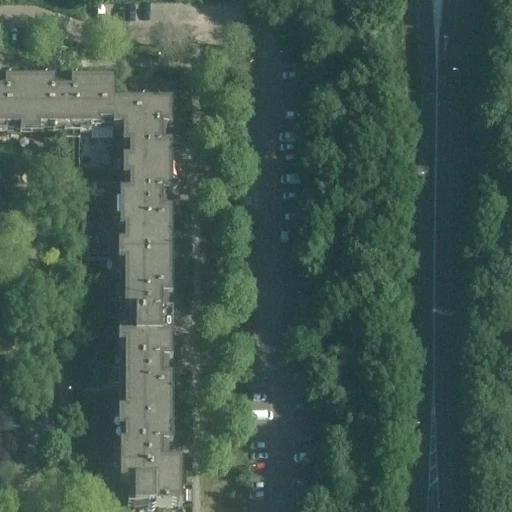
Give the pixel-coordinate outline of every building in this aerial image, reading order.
[(113,125),(113,104),(114,104),(114,82),(71,82),(71,75),(62,75),(62,87),(54,87),(54,82),(29,82),(29,130),(52,130),(52,135),(91,135),(91,125),(112,125),(113,125)] [(29,130),(29,82),(4,82),(4,87),(0,86),(0,134),(6,135),(6,130),(29,130)] [(171,196),(171,172),(171,146),(167,146),(167,138),(179,138),(179,129),(171,129),(171,104),(114,104),(113,104),(113,125),(112,125),(112,130),(129,130),(128,183),(128,194),(119,194),(119,232),(124,232),(124,256),(171,256),(171,213),(179,213),(179,204),(167,204),(167,196),(171,196)] [(171,298),(171,256),(124,256),(124,279),(119,279),(119,330),(117,330),(117,340),(171,341),(171,315),(167,315),(167,307),(179,307),(179,298),(171,298)] [(179,383),(179,374),(167,374),(167,366),(171,366),(171,341),(117,340),(117,351),(119,351),(119,402),(124,402),(124,425),(172,425),(171,383),(179,383)] [(181,510),(181,466),(179,466),(179,458),(167,458),(167,450),(172,450),(172,425),(124,425),(124,448),(112,448),(112,486),(133,486),(133,510),(181,510)]
